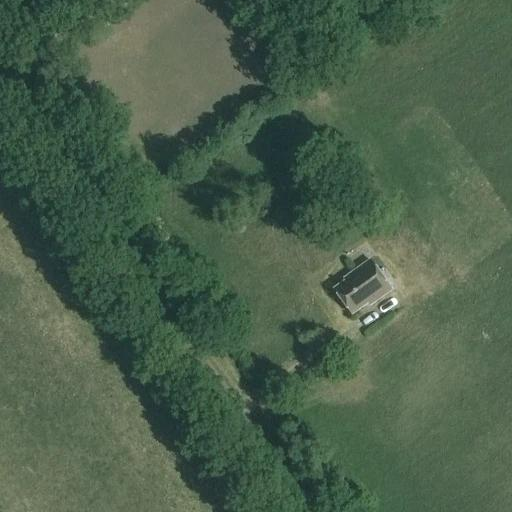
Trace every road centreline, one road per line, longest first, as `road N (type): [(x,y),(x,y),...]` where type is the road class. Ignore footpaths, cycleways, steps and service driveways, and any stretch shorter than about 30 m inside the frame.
road 1 (tertiary): [(305,511),(0,72)]
road 2 (track): [(6,81),(114,0)]
